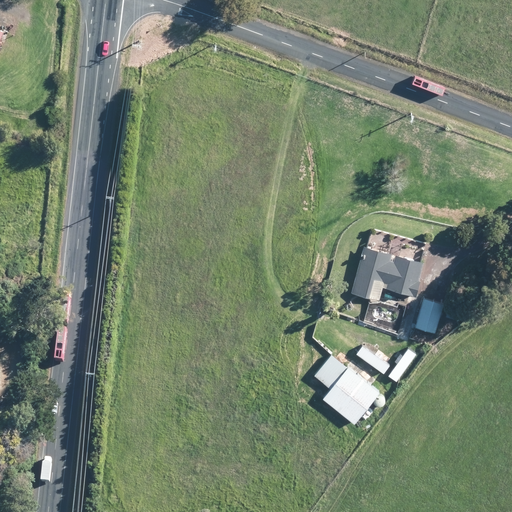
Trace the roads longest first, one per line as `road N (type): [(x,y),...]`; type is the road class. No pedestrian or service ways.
road 1 (secondary): [(105,0),(49,511)]
road 2 (unclassified): [(511,128),(163,0)]
